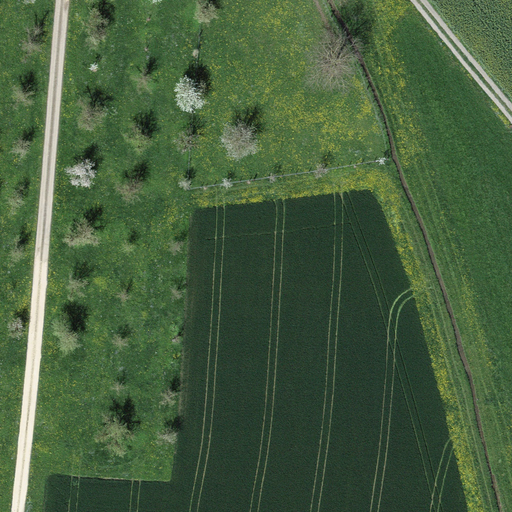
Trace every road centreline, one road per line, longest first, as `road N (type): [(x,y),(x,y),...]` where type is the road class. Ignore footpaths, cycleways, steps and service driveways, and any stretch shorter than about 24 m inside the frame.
road 1 (track): [(21,511),(64,0)]
road 2 (track): [(511,114),(416,0)]
